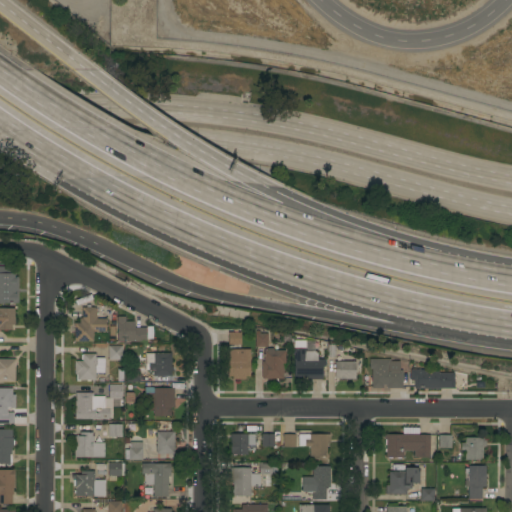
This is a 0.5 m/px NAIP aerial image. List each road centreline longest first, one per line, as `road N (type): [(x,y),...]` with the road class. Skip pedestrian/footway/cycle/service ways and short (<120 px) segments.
road 1 (primary): [(511,181),(348,138),(204,113)]
road 2 (primary): [(205,142),(511,211)]
road 3 (residential): [(200,411),(511,410)]
road 4 (motorway): [(122,195),(264,258),(397,300)]
road 5 (residential): [(0,251),(44,256),(201,340),(200,411)]
road 6 (residential): [(42,511),(44,256)]
road 7 (motorway): [(206,192),(109,144),(0,75)]
road 8 (motorway): [(96,244),(202,290),(297,308)]
road 9 (primary): [(0,139),(79,134),(205,142)]
road 10 (primary): [(204,113),(0,112)]
road 11 (motorway): [(431,267),(275,221)]
road 12 (motorway): [(0,120),(122,195)]
road 13 (motorway): [(185,144),(72,59)]
